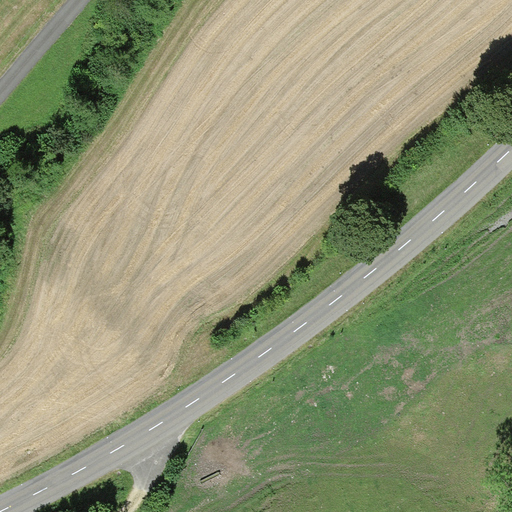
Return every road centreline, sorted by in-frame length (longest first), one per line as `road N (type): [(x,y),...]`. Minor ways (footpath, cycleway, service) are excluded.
road 1 (secondary): [(0,510),(137,441),(312,321),(511,149)]
road 2 (unclassified): [(0,92),(78,0)]
